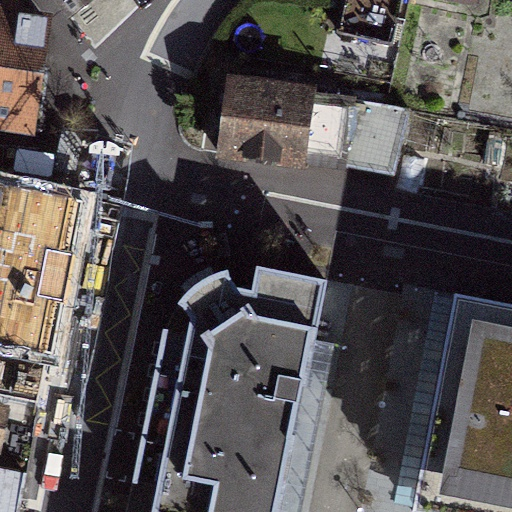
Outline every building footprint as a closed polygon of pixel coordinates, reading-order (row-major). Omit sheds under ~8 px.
[(51,0),(72,26),(87,14),(106,0),(51,0)] [(0,136),(35,141),(52,24),(0,16),(0,136)] [(315,81),(228,70),(218,150),(305,161),(315,81)] [(89,192),(0,169),(0,392),(45,401),(66,316),(89,192)] [(270,511),(321,289),(227,270),(200,281),(180,298),(138,511),(270,511)] [(511,511),(511,294),(441,281),(404,493),(511,511)] [(0,459),(22,464),(45,401),(0,392),(0,459)] [(0,511),(11,511),(22,464),(0,459),(0,511)]
